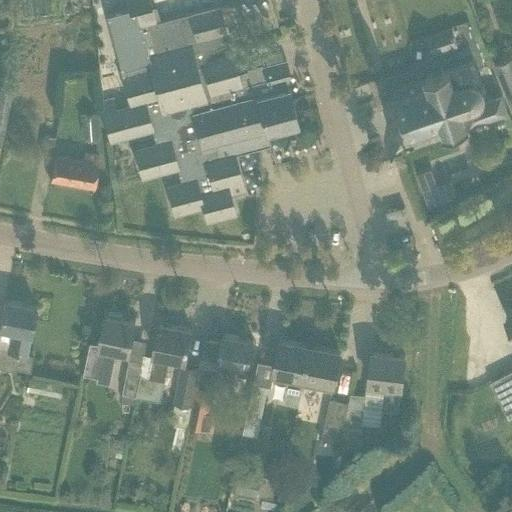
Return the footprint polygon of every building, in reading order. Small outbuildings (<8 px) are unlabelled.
[(180,180),(165,184),(173,213),(201,206),(205,220),(234,212),(230,195),(244,191),(233,151),(219,155),(215,142),(263,129),(264,132),(297,123),(284,75),(289,74),(285,59),(281,60),(263,65),(262,65),(266,80),(271,78),(275,91),(256,95),(249,69),(235,73),(230,54),(201,61),(201,60),(203,57),(205,55),(206,53),(209,50),(211,49),(213,47),(216,45),(218,44),(221,43),(225,42),(223,33),(225,33),(217,4),(154,21),(148,0),(124,0),(127,8),(105,14),(120,68),(119,68),(121,76),(122,76),(130,103),(116,107),(114,97),(99,101),(102,111),(101,111),(109,140),(151,129),(155,142),(133,147),(141,176),(176,167),(180,180)] [(428,34),(435,52),(457,45),(451,26),(428,34)] [(279,51),(260,56),(263,65),(281,60),(279,51)] [(511,55),(494,62),(511,104),(511,55)] [(388,113),(386,114),(390,128),(393,127),(397,139),(403,137),(405,143),(410,141),(411,143),(444,131),(445,133),(447,132),(448,136),(469,129),(467,125),(507,111),(501,93),(500,93),(500,91),(496,93),(496,95),(482,100),(483,92),(483,86),(479,81),(475,77),(477,77),(471,60),(442,70),(441,66),(430,70),(432,74),(425,77),(425,78),(392,90),(395,98),(383,102),(388,113)] [(0,139),(1,140),(11,91),(0,89),(0,139)] [(97,136),(95,113),(81,114),(83,138),(97,136)] [(39,153),(51,155),(54,136),(42,134),(39,153)] [(96,166),(98,154),(84,151),(82,161),(54,156),(50,178),(92,185),(96,166)] [(0,349),(13,352),(10,367),(29,371),(32,355),(25,354),(34,305),(4,299),(0,316),(0,349)] [(129,351),(135,320),(121,317),(121,314),(109,311),(108,314),(105,314),(100,343),(90,341),(83,373),(99,376),(102,362),(112,364),(116,348),(129,351)] [(140,373),(135,394),(161,399),(170,356),(184,359),(191,329),(159,322),(148,375),(140,373)] [(191,406),(187,425),(201,428),(209,390),(211,390),(213,376),(234,381),(236,372),(246,374),(253,340),(223,333),(221,343),(204,340),(201,360),(199,369),(191,406)] [(272,378),(302,384),(310,345),(280,339),(272,378)] [(310,345),(302,384),(332,390),(340,351),(310,345)] [(366,405),(380,406),(398,409),(404,355),(372,351),(369,382),(366,405)] [(121,393),(135,396),(135,394),(140,373),(142,360),(128,357),(121,393)] [(191,406),(199,369),(182,365),(174,403),(170,424),(186,427),(187,425),(191,406)] [(453,395),(488,380),(484,369),(448,384),(453,395)] [(511,369),(489,382),(507,416),(511,414),(511,369)] [(366,405),(369,382),(367,381),(365,393),(350,391),(349,400),(341,445),(358,447),(362,417),(379,419),(380,406),(366,405)] [(243,431),(257,434),(267,385),(253,382),(247,411),(243,431)] [(321,441),(341,445),(349,400),(329,398),(321,441)] [(111,444),(109,453),(123,456),(125,446),(111,444)] [(114,508),(124,511),(131,478),(120,476),(114,508)]
